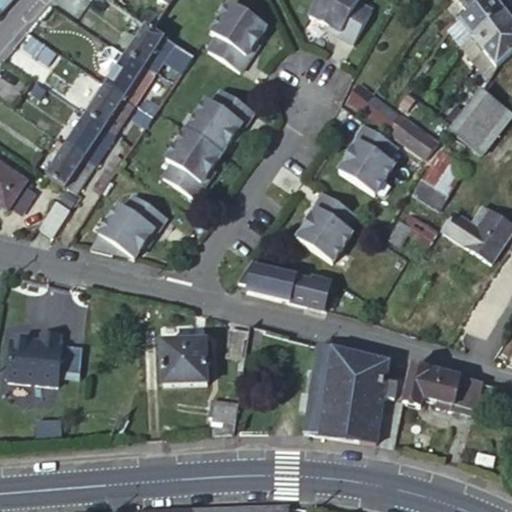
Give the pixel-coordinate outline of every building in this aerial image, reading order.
[(0,0),(0,19),(17,0),(0,0)] [(361,1),(360,0),(320,0),(309,20),(326,30),(340,37),(338,41),(353,49),(372,16),(357,8),(361,1)] [(455,0),(469,17),(490,0),(455,0)] [(503,14),(492,0),(490,0),(469,17),(461,23),(473,39),(503,14)] [(218,42),(209,55),(240,77),(250,62),(247,60),(255,48),(266,32),(232,9),(212,38),(218,42)] [(511,32),(511,25),(503,14),(473,39),(485,55),(511,32)] [(144,26),(151,31),(159,20),(151,16),(144,26)] [(473,39),(461,23),(449,32),(448,35),(460,50),(473,39)] [(156,78),(175,49),(150,33),(145,29),(126,58),(156,78)] [(326,30),(324,34),(338,41),(340,37),(326,30)] [(481,77),(486,83),(494,72),(511,55),(511,32),(485,55),(495,66),(481,77)] [(485,55),(473,39),(460,50),(463,53),(472,65),(485,55)] [(258,49),(255,48),(247,60),(250,62),(258,49)] [(193,61),(177,51),(167,66),(183,76),(193,61)] [(475,68),(481,77),(495,66),(485,55),(472,65),(475,68)] [(136,108),(156,78),(126,58),(106,89),(136,108)] [(348,104),(362,114),(373,99),(359,88),(348,104)] [(116,138),(136,108),(106,89),(86,118),(116,138)] [(205,105),(186,134),(221,157),(240,128),(243,130),(252,115),(221,94),(211,109),(205,105)] [(511,117),(481,95),(451,135),(483,159),(511,119),(511,117)] [(362,114),(389,134),(400,120),(373,99),(362,114)] [(134,149),(160,110),(148,102),(133,124),(135,126),(124,142),(134,149)] [(66,148),(96,168),(116,138),(86,118),(66,148)] [(400,120),(389,134),(393,136),(392,139),(424,162),(437,145),(406,122),(405,123),(400,120)] [(232,141),(234,143),(243,130),(240,128),(232,141)] [(396,151),(365,130),(355,144),(358,146),(349,159),(339,175),(374,199),(393,169),(387,165),(396,151)] [(221,157),(186,134),(166,163),(172,167),(163,181),(194,202),(204,188),(201,186),(221,157)] [(358,146),(355,144),(346,158),(349,159),(358,146)] [(67,191),(76,197),(96,168),(66,148),(46,179),(65,192),(67,191)] [(440,155),(421,185),(446,200),(465,170),(440,155)] [(101,199),(124,165),(114,159),(92,192),(101,199)] [(0,209),(7,215),(8,213),(24,189),(27,185),(0,167),(0,209)] [(213,175),(210,173),(201,186),(204,188),(213,175)] [(446,200),(421,185),(413,198),(438,213),(446,200)] [(24,189),(8,213),(17,219),(34,195),(24,189)] [(356,220),(324,198),(314,212),(317,214),(309,227),(298,242),(333,266),(353,237),(347,233),(356,220)] [(119,210),(100,239),(118,251),(135,262),(146,247),(154,234),(157,237),(166,222),(134,201),(125,214),(119,210)] [(56,204),(38,231),(51,239),(69,212),(56,204)] [(454,217),(442,236),(492,267),(511,236),(511,229),(483,210),(472,228),(454,217)] [(317,214),(314,212),(306,225),(309,227),(317,214)] [(157,237),(154,234),(146,247),(148,249),(157,237)] [(100,239),(91,252),(113,257),(118,251),(100,239)] [(250,289),(248,296),(305,309),(311,284),(309,283),(255,270),(254,272),(250,289)] [(254,272),(249,271),(240,287),(250,289),(254,272)] [(311,284),(305,309),(325,313),(331,284),(310,279),(309,283),(311,284)] [(290,338),(250,328),(249,334),(261,336),(256,351),(295,362),(299,345),(290,343),(290,338)] [(227,360),(244,363),(247,348),(249,334),(231,331),(227,360)] [(13,344),(9,384),(58,389),(63,349),(60,349),(61,339),(43,337),(42,347),(13,344)] [(161,346),(163,390),(207,388),(205,344),(161,346)] [(306,420),(304,438),(376,448),(384,400),(394,402),(396,388),(385,386),(389,365),(317,348),(306,420)] [(483,388),(412,368),(403,407),(420,411),(423,402),(440,406),(439,412),(476,420),(483,388)] [(214,419),(210,440),(219,440),(232,438),(237,408),(212,404),(209,418),(214,419)]
